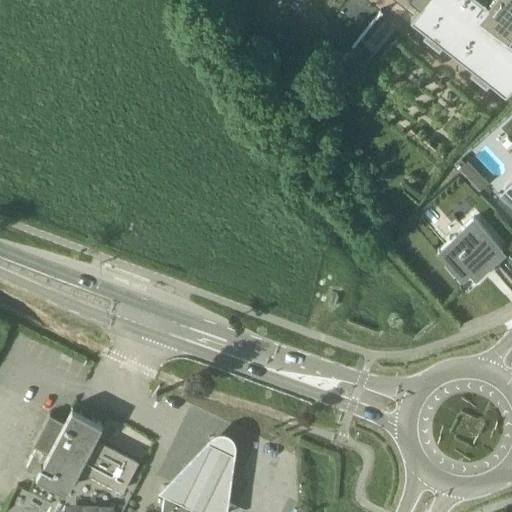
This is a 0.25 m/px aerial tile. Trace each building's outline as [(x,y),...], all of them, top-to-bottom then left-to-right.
[(378,14),(360,0),(347,0),(326,27),(352,47),(378,14)] [(396,0),(411,11),(421,0),(396,0)] [(511,0),(421,0),(411,11),(409,13),(425,26),(422,29),(438,42),(441,39),(472,63),(469,67),(485,80),(488,76),(504,89),(511,78),(511,0)] [(511,182),(509,185),(508,183),(496,194),(511,210),(511,182)] [(470,270),(476,277),(505,250),(475,217),(438,249),(463,276),(470,270)] [(49,413),(44,423),(32,444),(48,452),(46,457),(35,451),(26,469),(36,474),(35,477),(65,493),(78,467),(122,490),(138,459),(94,436),(102,422),(72,406),(64,421),(49,413)] [(207,433),(156,487),(208,511),(223,511),(233,446),(232,439),(231,435),(229,432),(223,429),(217,428),(212,429),(207,433)] [(185,493),(165,491),(161,511),(209,511),(209,510),(209,508),(208,507),(207,505),(206,504),(205,503),(185,493)]
